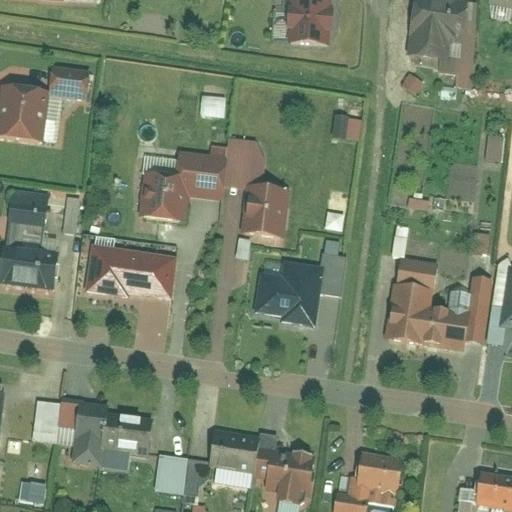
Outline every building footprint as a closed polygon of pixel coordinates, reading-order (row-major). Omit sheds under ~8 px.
[(287,33),(286,46),(325,48),(326,36),(329,36),(331,13),(326,12),(326,0),(289,0),(289,9),(285,9),(283,33),(287,33)] [(511,0),(487,0),(486,10),(511,13),(511,0)] [(411,1),(403,59),(448,65),(450,48),(459,49),(464,8),(411,1)] [(0,87),(0,140),(41,145),(47,94),(0,87)] [(203,120),(226,122),(228,102),(205,100),(203,120)] [(335,112),(331,136),(344,138),(344,137),(347,116),(348,114),(335,112)] [(360,119),(347,116),(344,137),(357,139),(360,119)] [(483,135),(480,159),(496,161),(499,137),(483,135)] [(182,227),(185,200),(219,205),(225,162),(175,155),(172,177),(147,173),(141,222),(182,227)] [(244,187),(239,237),(283,241),(288,192),(244,187)] [(12,194),(8,225),(43,229),(47,198),(12,194)] [(79,203),(66,201),(62,238),(75,239),(79,203)] [(2,250),(0,264),(0,287),(51,294),(56,257),(2,250)] [(321,254),(317,286),(340,289),(344,258),(321,254)] [(124,267),(120,304),(166,309),(170,271),(124,267)] [(497,330),(511,332),(511,270),(506,270),(497,330)] [(273,284),(267,325),(311,332),(317,291),(273,284)] [(429,309),(431,294),(390,288),(382,343),(461,355),(467,315),(429,309)] [(98,469),(100,452),(146,458),(151,423),(107,417),(108,412),(76,408),(69,466),(98,469)] [(209,472),(252,479),(258,441),(214,434),(209,472)] [(360,454),(354,491),(395,497),(401,461),(360,454)] [(270,456),(264,495),(274,496),(272,505),(296,508),(297,500),(307,501),(313,462),(270,456)] [(157,497),(203,505),(209,467),(164,460),(157,497)] [(473,509),(490,511),(503,511),(509,480),(479,475),(473,509)] [(511,511),(511,480),(509,480),(503,511),(511,511)] [(25,487),(23,505),(46,507),(48,489),(25,487)]
